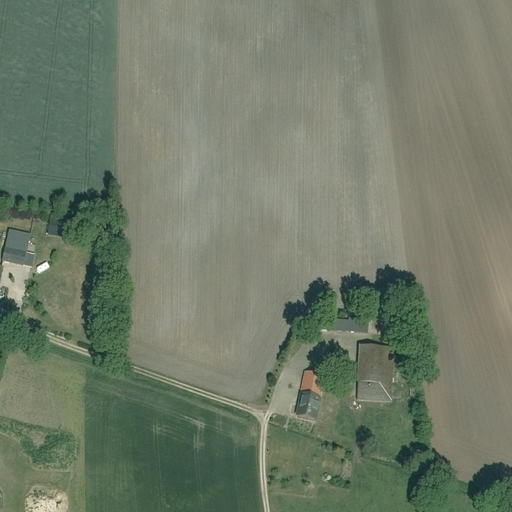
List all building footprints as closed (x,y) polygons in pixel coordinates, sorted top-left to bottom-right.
[(1,263),(33,271),(36,258),(26,255),(30,239),(9,233),(1,263)] [(322,333),(369,334),(370,319),(322,318),(322,333)] [(357,402),(393,404),(396,350),(360,348),(357,402)] [(319,422),(328,379),(306,374),(297,418),(319,422)] [(409,392),(409,400),(418,400),(418,392),(409,392)]
